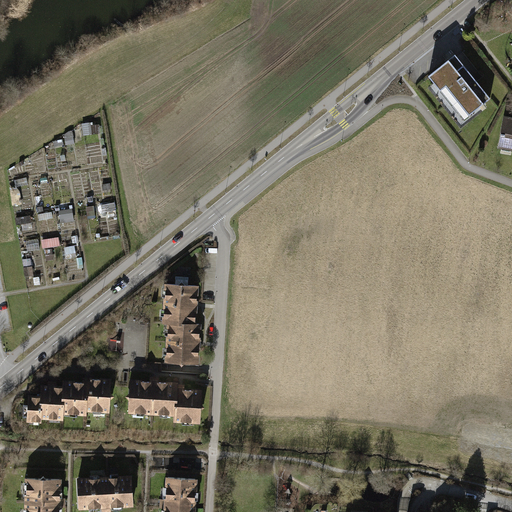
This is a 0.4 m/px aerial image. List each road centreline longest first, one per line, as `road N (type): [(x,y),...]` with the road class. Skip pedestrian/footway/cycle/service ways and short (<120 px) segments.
road 1 (secondary): [(476,0),(210,217)]
road 2 (secondary): [(210,217),(0,387)]
road 3 (residential): [(210,217),(224,241),(212,452)]
